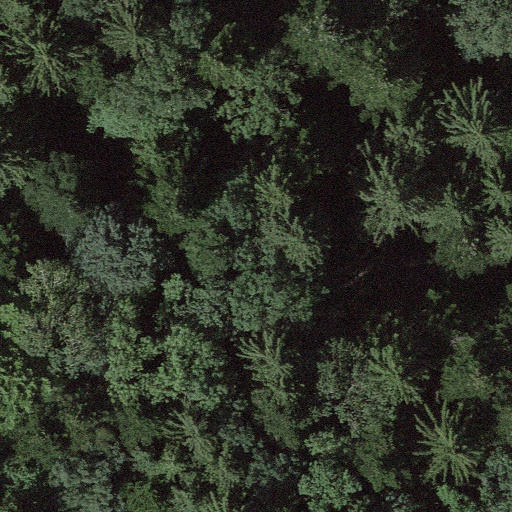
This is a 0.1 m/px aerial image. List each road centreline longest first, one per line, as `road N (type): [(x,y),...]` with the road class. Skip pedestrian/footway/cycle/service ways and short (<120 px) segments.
road 1 (track): [(511,248),(263,288),(0,280)]
road 2 (track): [(0,435),(144,511)]
